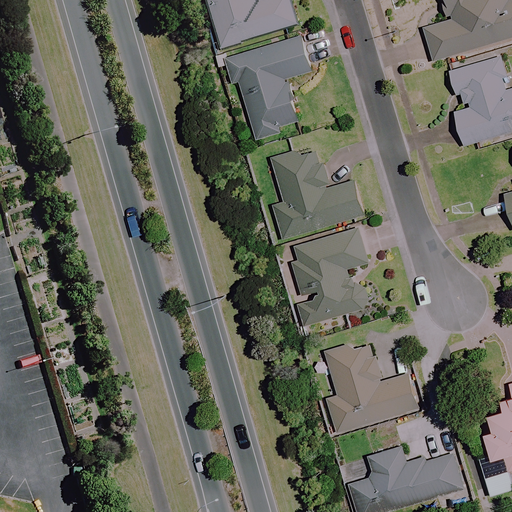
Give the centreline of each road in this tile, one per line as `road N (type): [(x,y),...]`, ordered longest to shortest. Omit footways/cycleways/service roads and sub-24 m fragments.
road 1 (secondary): [(116,0),(261,511)]
road 2 (secondary): [(217,511),(76,0)]
road 3 (residential): [(347,0),(437,275),(454,301)]
road 4 (unknown): [(0,377),(56,503)]
